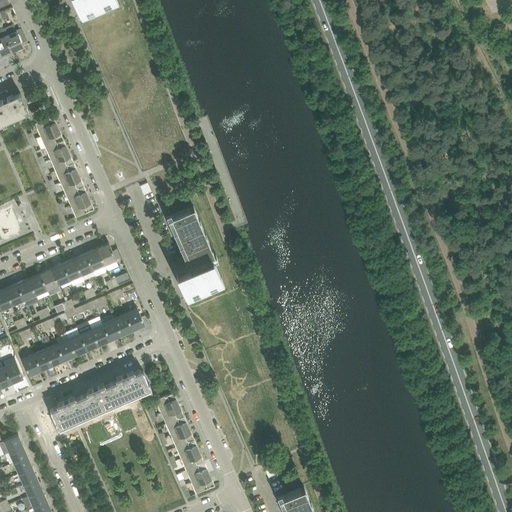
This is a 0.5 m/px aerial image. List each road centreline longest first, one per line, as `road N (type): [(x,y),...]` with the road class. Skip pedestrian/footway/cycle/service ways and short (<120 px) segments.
road 1 (secondary): [(508,511),(321,0)]
road 2 (residential): [(116,215),(51,60)]
road 3 (residential): [(236,491),(170,338)]
road 4 (residential): [(29,400),(170,338)]
road 5 (residential): [(0,265),(116,215)]
road 6 (residential): [(77,511),(29,400)]
